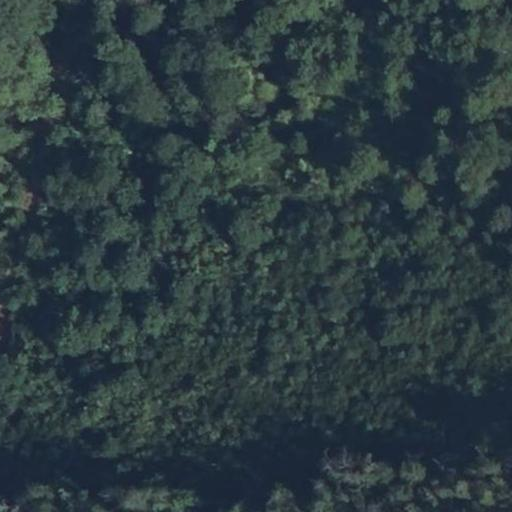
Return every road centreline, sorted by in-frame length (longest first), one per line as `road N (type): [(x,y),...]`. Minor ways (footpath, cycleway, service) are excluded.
road 1 (track): [(0,389),(8,408),(186,450),(309,453),(511,440)]
road 2 (track): [(82,0),(64,128),(0,352)]
